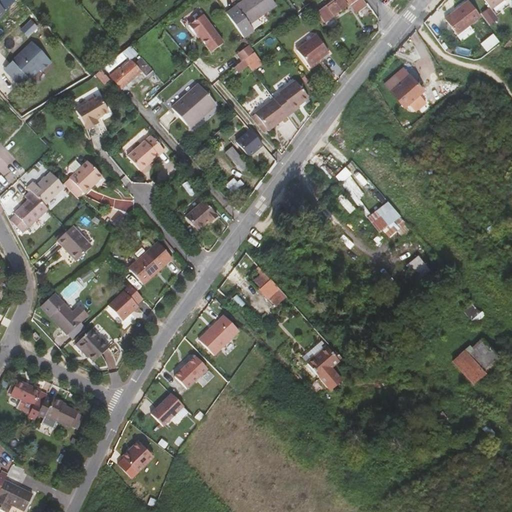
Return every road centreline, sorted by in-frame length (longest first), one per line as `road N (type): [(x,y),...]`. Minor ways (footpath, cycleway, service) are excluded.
road 1 (residential): [(399,27),(208,276)]
road 2 (residential): [(208,276),(123,406)]
road 3 (residential): [(5,345),(123,406)]
road 4 (residential): [(208,276),(126,176)]
road 5 (residential): [(5,345),(25,298),(24,276),(0,231)]
